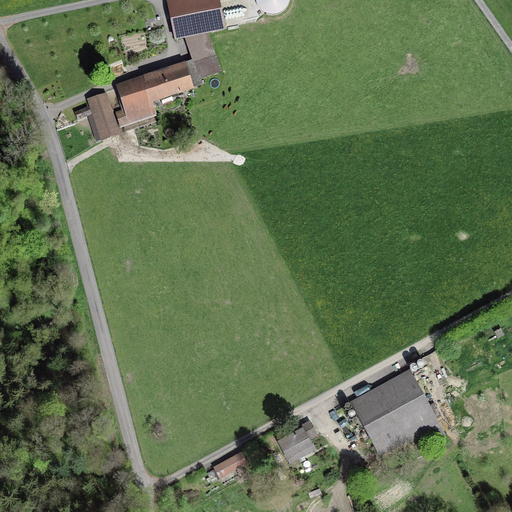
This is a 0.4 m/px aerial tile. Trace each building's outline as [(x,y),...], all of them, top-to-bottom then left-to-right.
[(217,0),(174,0),(168,1),(175,38),(224,28),(217,0)] [(153,74),(144,77),(145,82),(119,91),(125,110),(117,113),(121,125),(155,114),(151,100),(202,84),(200,78),(219,72),(213,54),(183,64),(183,66),(154,76),(153,74)] [(105,96),(90,101),(103,139),(117,134),(105,96)] [(410,371),(351,403),(377,450),(416,429),(418,434),(438,423),(410,371)] [(289,461),(313,448),(307,437),(315,432),(309,422),(301,426),(302,430),(279,443),(289,461)] [(219,478),(249,461),(245,454),(215,470),(219,478)]
